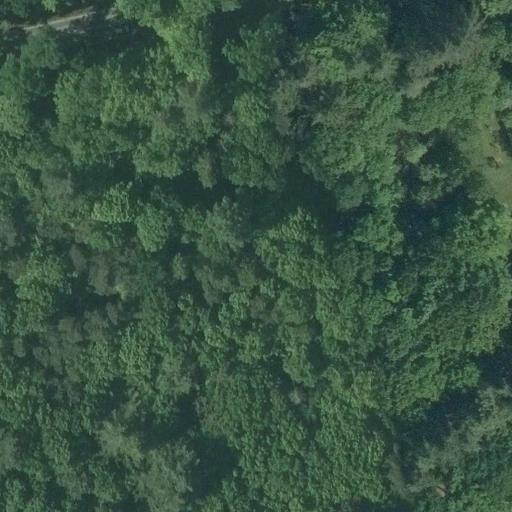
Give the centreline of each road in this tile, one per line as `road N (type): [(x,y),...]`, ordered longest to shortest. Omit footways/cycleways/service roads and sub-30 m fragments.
road 1 (primary): [(0,49),(215,0)]
road 2 (track): [(365,511),(511,407)]
